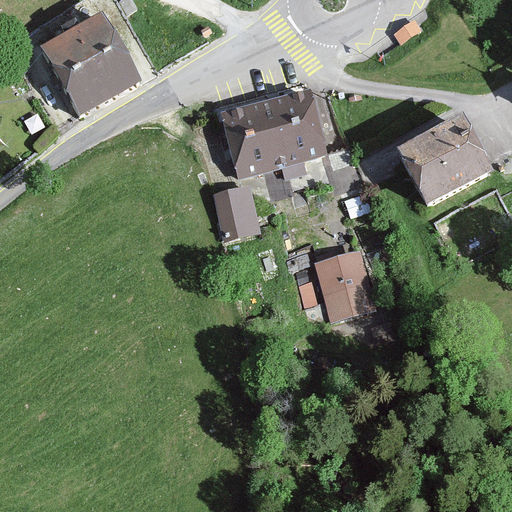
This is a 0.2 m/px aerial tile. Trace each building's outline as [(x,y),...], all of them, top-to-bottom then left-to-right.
[(129,0),(125,0),(117,5),(125,18),(136,12),(129,0)] [(145,86),(106,19),(44,55),(83,122),(145,86)] [(420,33),(414,23),(394,36),(401,46),(420,33)] [(16,63),(27,58),(19,43),(9,49),(16,63)] [(314,96),(225,116),(239,180),(328,160),(314,96)] [(466,123),(399,161),(427,209),(494,170),(466,123)] [(248,193),(214,201),(224,241),(257,233),(248,193)] [(359,260),(315,272),(330,328),(374,316),(359,260)]
